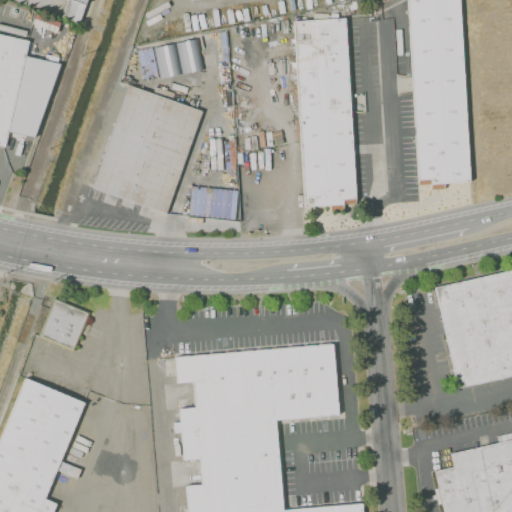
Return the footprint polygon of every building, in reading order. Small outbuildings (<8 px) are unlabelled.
[(59,0),(65,2),(61,17),(78,24),(86,0),(59,0)] [(406,0),(457,0),(469,182),(417,185),(406,0)] [(293,22),(342,19),(353,203),(304,206),(293,22)] [(0,34),(28,41),(4,147),(0,146),(0,34)] [(174,42),(196,38),(202,68),(180,73),(174,42)] [(151,47),(173,42),(179,73),(158,78),(151,47)] [(90,188),(128,85),(202,112),(164,215),(90,188)] [(433,288),(511,270),(511,375),(456,388),(433,288)] [(38,334),(53,299),(87,314),(72,349),(38,334)] [(174,358),(331,344),(336,416),(273,420),(283,510),(360,503),(360,511),(186,511),(184,486),(199,484),(198,459),(182,460),(176,409),(193,407),(192,383),(176,383),(174,358)] [(0,511),(0,433),(24,376),(84,402),(38,511),(0,511)] [(449,454),(511,439),(511,511),(440,511),(433,471),(451,466),(449,454)]
